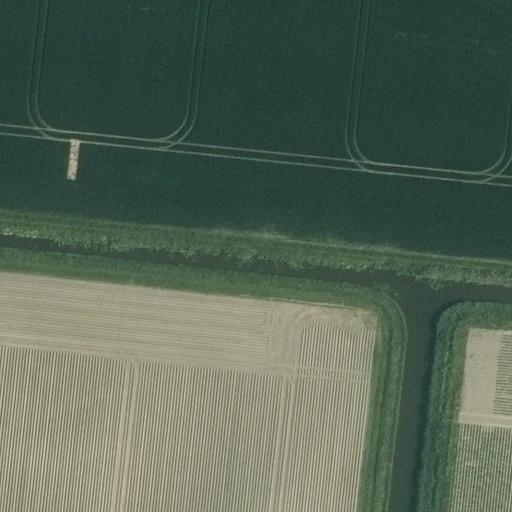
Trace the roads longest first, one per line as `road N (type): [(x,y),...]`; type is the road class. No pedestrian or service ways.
road 1 (track): [(0,264),(368,308),(379,346),(359,511)]
road 2 (track): [(511,269),(0,215)]
